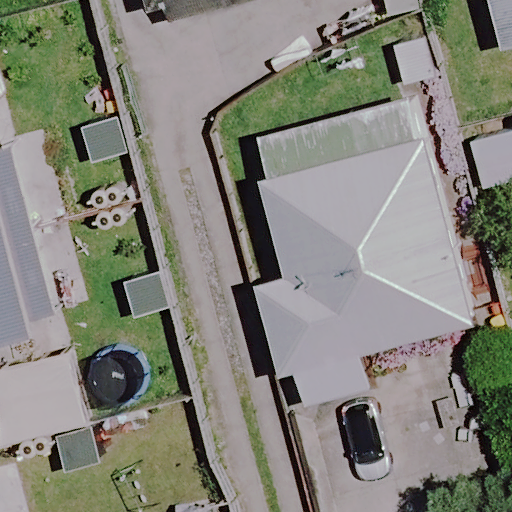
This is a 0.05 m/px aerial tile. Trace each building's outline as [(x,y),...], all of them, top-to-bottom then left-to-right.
[(152,0),(158,19),(222,0),(152,0)] [(511,46),(511,0),(470,0),(481,53),(511,46)] [(511,113),(469,124),(494,224),(511,219),(511,113)] [(480,319),(427,132),(267,178),(293,268),(263,276),(300,407),(373,387),(363,352),(480,319)] [(0,511),(188,511),(150,351),(0,387),(0,511)]
